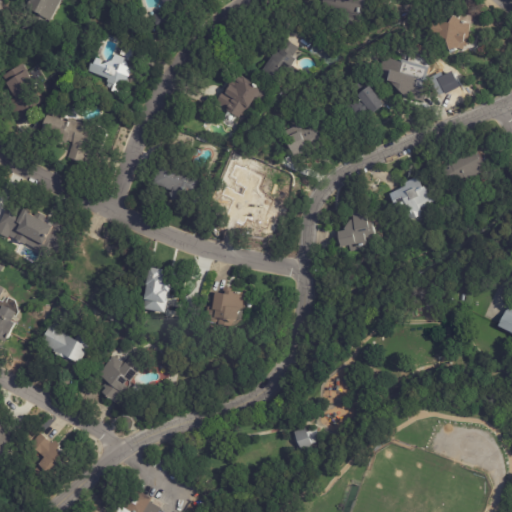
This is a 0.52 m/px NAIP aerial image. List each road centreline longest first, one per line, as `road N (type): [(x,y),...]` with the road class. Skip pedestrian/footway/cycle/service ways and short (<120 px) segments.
road 1 (residential): [(511,99),(357,164),(325,186),(306,233),(297,350),(273,382),(126,450),(45,511)]
road 2 (residential): [(303,268),(208,249),(0,150)]
road 3 (residential): [(235,0),(159,77),(112,205)]
road 4 (residential): [(126,450),(0,376)]
